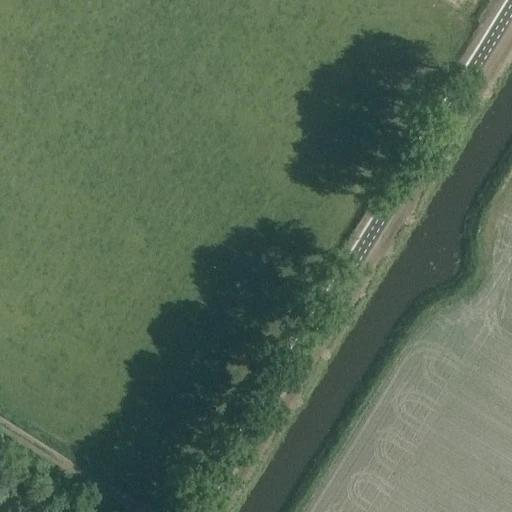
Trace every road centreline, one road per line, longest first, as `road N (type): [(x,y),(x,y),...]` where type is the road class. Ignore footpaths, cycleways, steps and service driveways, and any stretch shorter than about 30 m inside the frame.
road 1 (tertiary): [(200,511),(511,9)]
road 2 (track): [(0,418),(148,511)]
